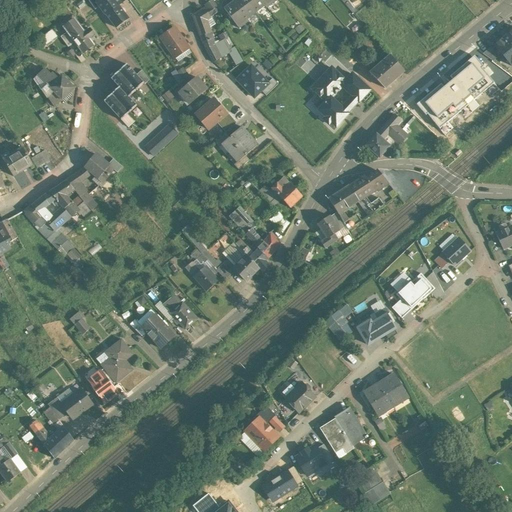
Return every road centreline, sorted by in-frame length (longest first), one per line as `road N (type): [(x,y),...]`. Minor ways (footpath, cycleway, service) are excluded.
road 1 (secondary): [(12,511),(99,428),(258,298),(322,184)]
road 2 (residential): [(487,258),(259,470),(245,493),(255,511)]
road 3 (residential): [(181,2),(84,72),(74,159),(30,195),(0,206)]
road 4 (secondary): [(337,163),(367,125),(511,2)]
road 5 (residential): [(181,2),(203,57),(322,184)]
road 6 (residential): [(470,197),(424,167),(337,163)]
